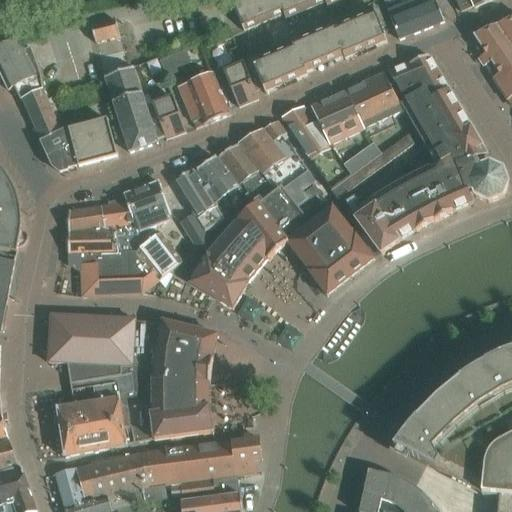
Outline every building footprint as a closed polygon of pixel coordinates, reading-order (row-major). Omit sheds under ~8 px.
[(265,25),(254,0),(241,0),(232,4),(244,34),(265,25)] [(254,0),(265,25),(284,17),(285,17),(278,0),(254,0)] [(301,0),(278,0),(285,17),(284,17),(286,22),(307,13),(301,0)] [(301,0),(307,13),(326,5),(327,5),(324,0),(301,0)] [(348,0),(324,0),(327,5),(326,5),(328,10),(349,1),(348,0)] [(434,0),(423,0),(388,14),(400,43),(444,26),(434,0)] [(498,0),(454,0),(461,15),(474,9),(474,11),(498,0)] [(372,11),(352,19),(366,54),(387,46),(372,11)] [(352,19),(333,27),(332,28),(345,60),(344,61),(345,63),(366,54),(352,19)] [(511,22),(497,29),(511,51),(511,22)] [(121,41),(116,24),(92,30),(96,47),(121,41)] [(332,25),(311,34),(325,69),(344,61),(345,60),(332,28),(333,27),(332,25)] [(474,39),(486,57),(495,71),(511,59),(511,51),(497,29),(474,39)] [(290,43),(291,45),(292,44),(305,77),(307,77),(325,69),(311,34),(290,43)] [(23,104),(44,149),(58,143),(56,139),(62,136),(61,134),(44,94),(45,94),(40,78),(31,51),(24,54),(18,43),(0,51),(0,76),(8,93),(14,90),(21,104),(23,104)] [(291,45),(272,53),(286,88),(307,79),(307,77),(305,77),(292,44),(291,45)] [(251,62),(263,90),(266,97),(286,88),(272,53),(251,62)] [(258,103),(255,94),(240,58),(233,61),(237,70),(225,75),(239,111),(258,103)] [(372,203),(353,216),(352,217),(357,223),(356,223),(382,258),(400,245),(417,235),(435,225),(454,216),(453,216),(473,207),(470,200),(475,198),(476,199),(476,200),(477,200),(488,205),(489,206),(490,205),(502,201),(503,201),(503,200),(503,199),(508,189),(509,187),(508,186),(504,175),(504,174),(502,174),(491,169),(492,169),(490,168),(489,168),(489,169),(488,169),(484,160),(487,159),(482,151),(483,150),(472,131),(471,132),(429,58),(409,67),(389,75),(407,105),(401,108),(416,133),(421,142),(436,168),(412,180),(392,191),(372,203)] [(511,96),(511,59),(495,71),(511,96)] [(172,60),(160,65),(166,80),(178,76),(177,72),(172,60)] [(158,146),(158,144),(147,112),(133,68),(131,69),(132,71),(125,74),(124,72),(122,72),(123,74),(116,77),(115,75),(113,75),(114,78),(107,80),(106,78),(104,79),(130,156),(158,146)] [(201,123),(204,128),(204,129),(231,118),(214,77),(179,91),(193,126),(201,123)] [(384,77),(346,95),(366,133),(405,115),(384,77)] [(147,112),(158,144),(166,141),(166,143),(186,136),(173,100),(161,105),(157,95),(149,98),(154,109),(147,112)] [(312,110),(330,149),(366,133),(346,95),(312,110)] [(330,149),(312,110),(305,113),(304,111),(283,121),(311,162),(330,149)] [(108,123),(88,128),(98,165),(118,160),(108,123)] [(240,147),(263,177),(285,161),(272,145),(282,139),(285,143),(288,141),(278,125),(240,147)] [(88,128),(69,133),(78,169),(79,170),(98,165),(88,128)] [(56,139),(58,143),(63,154),(68,171),(78,169),(69,133),(68,131),(61,134),(62,136),(56,139)] [(416,133),(332,194),(338,203),(421,142),(416,133)] [(58,143),(44,149),(53,169),(60,175),(68,173),(68,171),(63,154),(58,143)] [(219,160),(240,186),(258,174),(238,148),(219,160)] [(216,160),(198,173),(199,173),(195,175),(194,173),(194,172),(174,184),(199,224),(211,216),(210,215),(217,210),(215,207),(224,201),(223,200),(238,190),(216,160)] [(0,262),(15,265),(21,238),(21,234),(22,229),(22,222),(21,216),(21,210),(19,202),(18,199),(17,195),(15,192),(14,189),(11,183),(8,178),(6,175),(4,172),(0,167),(0,262)] [(69,215),(68,257),(69,269),(81,268),(82,301),(95,299),(107,298),(118,297),(130,297),(143,298),(144,284),(153,277),(159,285),(170,276),(215,303),(215,302),(234,313),(244,295),(245,295),(248,289),(207,260),(203,268),(189,259),(189,260),(182,264),(158,234),(139,241),(137,235),(165,225),(163,220),(171,217),(159,184),(124,197),(125,200),(108,206),(109,208),(69,215)] [(208,259),(207,260),(248,289),(249,288),(248,287),(258,276),(259,276),(259,275),(268,263),(269,264),(273,261),(272,261),(279,255),(280,255),(279,254),(285,249),(286,249),(288,247),(294,255),(295,255),(305,267),(304,267),(310,276),(310,277),(311,277),(322,291),(321,291),(321,292),(322,292),(327,299),(328,300),(328,299),(335,294),(336,294),(336,293),(343,288),(344,288),(344,287),(351,282),(352,281),(351,281),(358,276),(359,276),(359,275),(374,264),(375,264),(375,263),(374,263),(369,257),(370,257),(356,239),(356,240),(333,210),(311,227),(282,188),(258,207),(238,224),(239,225),(208,259)] [(315,188),(305,196),(309,202),(310,202),(310,203),(319,196),(320,195),(319,193),(316,190),(315,188)] [(194,219),(181,226),(200,257),(213,249),(194,219)] [(15,265),(0,262),(0,335),(2,336),(8,302),(15,265)] [(105,404),(74,409),(58,412),(65,461),(128,449),(125,431),(132,430),(135,447),(155,443),(155,444),(214,436),(211,411),(210,411),(210,387),(211,387),(210,386),(211,379),(211,378),(212,372),(212,371),(213,364),(213,363),(219,339),(164,325),(164,326),(136,325),(136,323),(52,319),(49,366),(68,367),(71,387),(131,378),(134,394),(120,397),(120,396),(104,399),(105,404)] [(500,500),(499,511),(511,511),(511,355),(485,367),(460,383),(460,384),(438,402),(417,423),(416,423),(394,451),(482,498),(482,499),(500,500)] [(0,442),(8,441),(2,418),(0,418),(0,442)] [(76,472),(56,478),(64,511),(65,511),(70,511),(98,503),(149,490),(255,477),(254,465),(262,464),(259,441),(242,444),(241,437),(236,438),(236,444),(216,447),(147,456),(141,457),(76,472)] [(9,444),(0,446),(0,474),(20,469),(9,444)] [(0,511),(4,510),(4,511),(36,511),(22,472),(0,477),(0,511)] [(435,511),(434,509),(432,507),(429,503),(425,498),(421,495),(418,492),(414,489),(408,486),(404,484),(400,482),(394,480),(389,479),(369,474),(360,511),(435,511)] [(240,495),(238,480),(213,483),(213,484),(181,488),(181,489),(183,500),(183,502),(240,495)] [(120,511),(136,508),(136,506),(167,502),(165,489),(146,492),(108,501),(111,511),(120,511)] [(181,489),(171,490),(172,501),(183,500),(181,489)] [(242,511),(243,511),(241,498),(181,505),(182,511),(242,511)] [(70,511),(65,511),(111,511),(108,501),(98,503),(70,511)]
